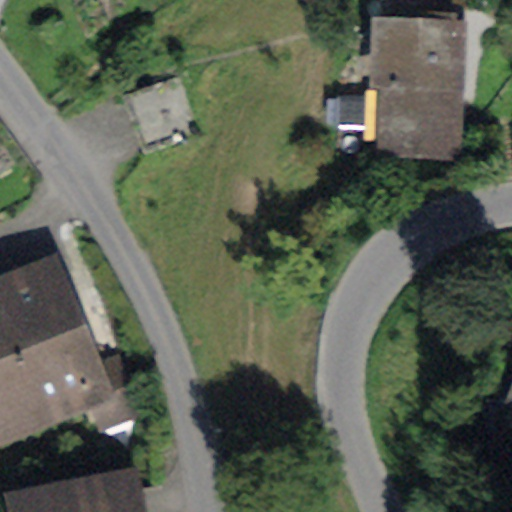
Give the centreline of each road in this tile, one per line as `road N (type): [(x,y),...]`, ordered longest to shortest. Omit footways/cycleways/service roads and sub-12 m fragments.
road 1 (residential): [(0,73),(82,183),(138,279),(177,374),(209,511)]
road 2 (unclassified): [(376,511),(343,400),(346,337),(358,304),(376,275),(434,227),(511,203)]
